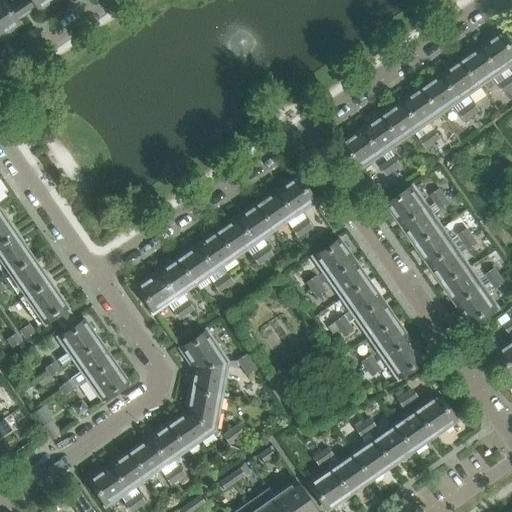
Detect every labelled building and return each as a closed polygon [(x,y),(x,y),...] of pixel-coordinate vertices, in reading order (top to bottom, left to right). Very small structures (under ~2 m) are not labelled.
[(0,0),(0,36),(6,33),(8,32),(14,29),(15,26),(17,25),(15,21),(26,13),(18,2),(7,10),(0,0)] [(20,0),(18,2),(26,13),(38,6),(40,9),(42,7),(45,7),(50,3),(51,1),(52,0),(20,0)] [(483,46),(501,71),(507,80),(511,76),(511,73),(509,69),(511,66),(511,44),(503,32),(501,34),(498,34),(493,38),(492,40),(483,46)] [(465,59),(464,60),(482,87),(495,78),(500,85),(507,80),(501,71),(483,46),(474,52),(472,53),(466,56),(465,59)] [(452,67),(444,73),(461,99),(468,94),(469,96),(482,87),(464,60),(461,61),(459,62),(453,65),(452,67)] [(426,86),(424,87),(443,114),(456,105),(455,103),(461,99),(444,73),(435,80),(432,80),(427,84),(426,86)] [(511,87),(507,80),(500,85),(505,93),(511,88),(511,87)] [(413,95),(404,101),(428,135),(435,130),(430,123),(443,114),(424,87),(422,89),(419,89),(414,93),(413,95)] [(387,113),(385,115),(403,142),(416,133),(421,139),(428,135),(404,101),(396,107),(393,107),(388,111),(387,113)] [(467,107),(473,115),(480,111),(474,102),(467,107)] [(467,107),(460,112),(466,120),(473,115),(467,107)] [(374,122),(365,128),(382,154),(389,149),(390,151),(403,142),(385,115),(383,116),(380,116),(374,120),(374,122)] [(376,158),(382,154),(365,128),(356,135),(353,135),(348,138),(347,141),(345,142),(364,169),(377,160),(376,158)] [(435,130),(428,135),(433,143),(440,138),(435,130)] [(428,135),(421,139),(427,148),(433,143),(428,135)] [(388,162),(394,170),(401,165),(395,157),(388,162)] [(388,162),(382,167),(387,175),(394,170),(388,162)] [(284,184),(275,190),(294,217),(314,203),(295,176),(293,178),(291,178),(285,182),(284,184)] [(416,187),(389,206),(391,208),(391,211),(395,216),(397,218),(403,226),(437,203),(432,196),(425,201),(416,187)] [(257,203),(255,204),(274,231),(294,217),(275,190),(266,196),(264,197),(258,200),(257,203)] [(440,190),(432,196),(437,203),(445,197),(440,190)] [(445,197),(437,203),(441,210),(450,204),(445,197)] [(437,203),(403,226),(409,235),(409,237),(413,243),(415,244),(417,246),(444,227),(435,214),(441,210),(437,203)] [(244,212),(236,218),(254,245),(274,231),(255,204),(253,205),(251,206),(246,209),(244,212)] [(0,212),(0,243),(15,233),(6,221),(6,219),(3,213),(0,212)] [(218,230),(216,231),(235,258),(254,245),(236,218),(227,224),(224,224),(219,228),(218,230)] [(299,224),(304,232),(311,228),(305,219),(299,224)] [(299,224),(292,229),(297,237),(304,232),(299,224)] [(444,227),(417,246),(418,248),(418,251),(422,256),(424,257),(430,266),(464,242),(459,236),(453,240),(444,227)] [(468,230),(459,236),(464,242),(472,237),(468,230)] [(205,239),(196,245),(215,272),(235,258),(216,231),(214,233),(211,233),(206,237),(205,239)] [(15,233),(0,243),(0,270),(4,276),(31,257),(29,255),(29,252),(25,246),(23,245),(15,233)] [(472,237),(464,242),(469,249),(477,244),(472,237)] [(340,241),(313,259),(327,279),(354,261),(348,252),(347,249),(344,244),(341,243),(340,241)] [(464,242),(430,266),(436,274),(436,277),(440,282),(443,283),(444,285),(471,266),(462,254),(469,249),(464,242)] [(178,257),(176,259),(195,286),(215,272),(196,245),(188,251),(185,251),(180,255),(178,257)] [(259,251),(265,260),(272,255),(266,246),(259,251)] [(259,251),(252,256),(258,264),(265,260),(259,251)] [(4,276),(21,300),(48,281),(39,269),(39,267),(36,261),(33,260),(31,257),(4,276)] [(165,266),(157,272),(175,299),(195,286),(176,259),(174,260),(172,260),(166,264),(165,266)] [(354,261),(327,279),(340,299),(368,280),(366,278),(366,276),(362,270),(360,269),(354,261)] [(471,266),(444,285),(445,287),(446,290),(449,295),(452,296),(458,305),(483,287),(479,281),(481,280),(471,266)] [(495,269),(487,275),(491,282),(500,276),(495,269)] [(139,284),(137,286),(155,313),(175,299),(157,272),(148,278),(145,278),(140,282),(139,284)] [(219,279),(225,287),(232,282),(226,274),(219,279)] [(500,276),(491,282),(496,289),(505,283),(500,276)] [(315,277),(307,283),(312,290),(320,284),(315,277)] [(219,279),(213,283),(218,292),(225,287),(219,279)] [(368,280),(340,299),(354,319),(381,300),(375,291),(375,289),(371,283),(369,282),(368,280)] [(48,281),(21,300),(37,324),(53,314),(60,324),(72,316),(62,302),(62,300),(58,294),(56,293),(48,281)] [(320,284),(312,290),(317,297),(325,291),(320,284)] [(483,287),(458,305),(464,314),(464,316),(468,322),(470,323),(472,325),(499,306),(489,292),(487,294),(483,287)] [(381,300),(354,319),(368,339),(395,320),(393,318),(393,315),(389,310),(387,308),(381,300)] [(180,306),(186,314),(193,309),(187,301),(180,306)] [(180,306),(173,310),(179,319),(186,314),(180,306)] [(67,334),(58,340),(72,360),(99,342),(93,333),(93,330),(89,325),(87,324),(85,321),(78,326),(73,318),(72,316),(60,324),(62,327),(67,334)] [(342,316),(334,322),(339,329),(347,323),(342,316)] [(395,320),(368,339),(381,358),(409,339),(403,331),(402,328),(399,323),(396,322),(395,320)] [(347,323),(339,329),(344,336),(352,330),(347,323)] [(29,325),(20,331),(25,338),(34,332),(29,325)] [(208,331),(181,350),(183,353),(183,356),(186,361),(189,362),(193,368),(193,369),(226,362),(217,348),(218,346),(208,331)] [(15,335),(7,340),(12,347),(20,342),(15,335)] [(409,339),(381,358),(395,378),(422,359),(421,357),(421,355),(417,349),(415,348),(409,339)] [(99,342),(72,360),(86,380),(113,361),(107,353),(106,350),(103,345),(100,343),(99,342)] [(511,342),(501,350),(511,367),(511,342)] [(247,354),(237,360),(247,375),(257,369),(247,354)] [(369,356),(361,362),(366,369),(375,363),(369,356)] [(113,361),(86,380),(95,394),(97,393),(101,399),(127,381),(120,372),(120,370),(116,364),(114,363),(113,361)] [(54,362),(46,368),(51,375),(59,369),(54,362)] [(193,370),(190,390),(222,396),(225,379),(223,378),(226,362),(193,369),(193,370)] [(375,363),(366,369),(371,375),(379,369),(375,363)] [(430,383),(434,389),(440,385),(436,379),(430,383)] [(68,382),(60,388),(64,395),(73,389),(68,382)] [(186,411),(185,411),(214,429),(217,413),(219,414),(222,396),(190,390),(186,411)] [(404,395),(410,403),(417,398),(411,390),(404,395)] [(404,395),(397,400),(403,408),(410,403),(404,395)] [(415,410),(433,437),(443,430),(445,430),(451,426),(452,424),(455,422),(436,395),(415,410)] [(82,402),(73,408),(78,415),(86,409),(82,402)] [(415,410),(393,424),(412,451),(415,450),(417,450),(423,446),(424,443),(433,437),(415,410)] [(200,439),(214,429),(185,411),(185,412),(168,424),(187,451),(201,441),(200,439)] [(362,424),(368,432),(375,427),(369,419),(362,424)] [(51,422),(42,428),(51,441),(60,435),(51,422)] [(168,424),(148,438),(166,463),(172,459),(173,460),(187,451),(168,424)] [(362,424),(355,428),(361,437),(368,432),(362,424)] [(393,424),(372,439),(391,466),(401,459),(403,459),(409,455),(410,453),(412,451),(393,424)] [(230,431),(236,439),(242,434),(237,426),(230,431)] [(230,431),(223,435),(229,444),(236,439),(230,431)] [(148,438),(129,451),(147,478),(161,469),(159,467),(166,463),(148,438)] [(372,439),(351,453),(370,480),(372,479),(375,478),(380,475),(382,472),(391,466),(372,439)] [(263,462),(274,455),(269,448),(259,455),(263,462)] [(320,453),(325,461),(332,456),(327,448),(320,453)] [(129,451),(109,465),(126,490),(132,486),(134,488),(147,478),(129,451)] [(320,453),(313,457),(318,466),(325,461),(320,453)] [(351,453),(330,468),(349,495),(358,488),(361,488),(367,484),(368,482),(370,480),(351,453)] [(120,495),(126,490),(109,465),(89,479),(107,506),(121,497),(120,495)] [(171,471),(177,479),(184,474),(179,466),(171,471)] [(234,482),(244,475),(240,468),(229,476),(234,482)] [(330,468),(309,483),(328,510),(330,508),(333,508),(338,504),(339,502),(349,495),(330,468)] [(171,471),(165,476),(171,484),(177,479),(171,471)] [(224,489),(234,482),(229,476),(219,483),(224,489)] [(314,511),(293,482),(274,496),(268,488),(267,489),(283,511),(314,511)] [(283,511),(267,489),(248,502),(254,511),(283,511)] [(139,494),(132,499),(138,507),(145,502),(139,494)] [(194,510),(205,502),(200,496),(190,503),(194,510)] [(132,499),(125,504),(131,511),(138,507),(132,499)] [(254,511),(248,502),(233,511),(254,511)] [(181,511),(190,511),(194,510),(190,503),(180,510),(181,511)]
